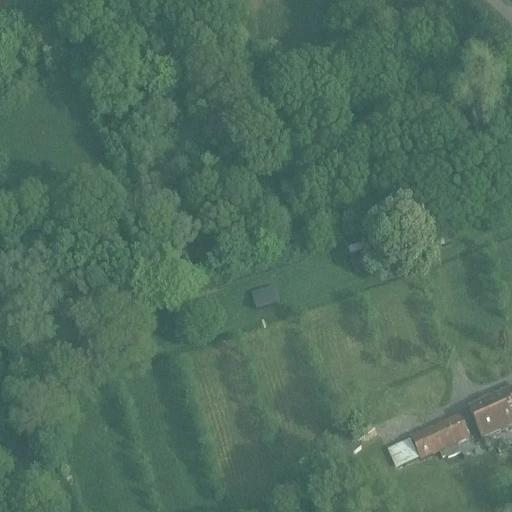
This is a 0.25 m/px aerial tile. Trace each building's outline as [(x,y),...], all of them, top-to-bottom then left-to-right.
[(427,252),(451,243),(444,226),(420,234),(427,252)] [(379,268),(370,240),(347,248),(358,275),(379,268)] [(273,287),(252,293),(257,311),(279,305),(273,287)] [(511,388),(466,408),(481,440),(511,426),(511,388)] [(395,469),(420,459),(420,461),(439,452),(442,458),(447,456),(448,458),(460,452),(457,444),(468,439),(458,417),(410,438),(411,440),(387,451),(395,469)] [(339,442),(342,447),(334,453),(342,464),(379,437),(370,427),(353,439),(349,434),(339,442)]
